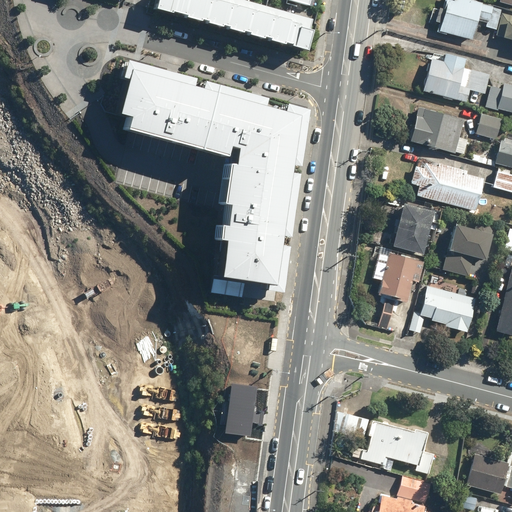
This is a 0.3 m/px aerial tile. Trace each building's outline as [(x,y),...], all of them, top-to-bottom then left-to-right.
[(300,53),(309,21),(230,0),(154,0),(151,12),(300,53)] [(432,32),(468,42),(473,22),(483,24),(482,28),(493,31),(498,10),(462,0),(441,0),(438,11),(431,9),(427,23),(434,25),(432,32)] [(506,49),(511,51),(511,17),(499,13),(492,39),(508,43),(506,49)] [(418,93),(461,105),(465,91),(483,96),(488,76),(461,69),(463,60),(429,51),(418,93)] [(307,105),(126,58),(110,121),(226,151),(204,291),(277,302),(307,105)] [(511,87),(499,84),(498,88),(491,86),(485,109),(511,116),(511,87)] [(459,125),(461,120),(415,107),(405,144),(460,160),(468,133),(463,132),(464,127),(459,125)] [(478,114),(472,135),(494,141),(500,121),(478,114)] [(500,141),(496,140),(493,151),(485,149),(484,154),(473,151),(471,161),(511,171),(511,141),(501,138),(500,141)] [(417,168),(413,167),(408,186),(415,188),(412,197),(472,213),(482,176),(435,164),(435,167),(418,162),(417,168)] [(511,176),(493,171),(488,190),(511,195),(511,176)] [(389,232),(378,229),(373,244),(418,256),(430,212),(397,203),(389,232)] [(485,235),(450,226),(438,269),(467,277),(471,260),(480,263),(484,249),(481,249),(485,235)] [(511,229),(507,229),(503,252),(511,252),(511,229)] [(373,296),(403,305),(409,282),(416,284),(421,264),(387,255),(386,257),(375,254),(368,279),(377,282),(373,296)] [(511,265),(508,264),(489,333),(511,339),(511,265)] [(458,279),(455,294),(422,286),(414,318),(441,324),(440,328),(464,333),(472,299),(468,298),(472,283),(458,279)] [(221,432),(248,436),(255,387),(228,383),(221,432)] [(369,419),(338,412),(334,432),(364,439),(369,419)] [(425,452),(430,433),(415,429),(415,431),(373,421),(369,436),(372,436),(368,451),(363,450),(361,459),(385,465),(384,469),(391,471),(394,459),(417,465),(416,471),(429,474),(435,454),(425,452)] [(467,472),(463,488),(498,496),(508,454),(471,445),(465,471),(467,472)] [(427,483),(401,477),(396,497),(421,503),(427,483)] [(417,511),(419,506),(376,496),(371,511),(417,511)] [(462,497),(461,509),(474,510),(475,498),(462,497)]
